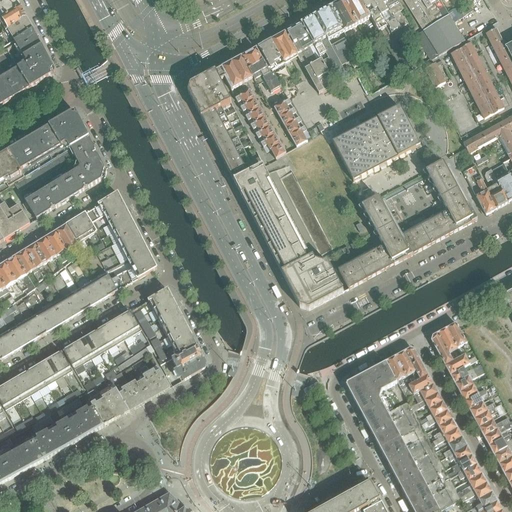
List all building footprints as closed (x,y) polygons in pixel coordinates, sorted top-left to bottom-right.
[(0,21),(21,9),(16,0),(12,0),(0,7),(0,21)] [(371,20),(360,0),(348,0),(344,2),(358,27),(371,20)] [(387,27),(371,0),(360,0),(371,20),(376,28),(375,28),(378,33),(387,27)] [(384,0),(371,0),(387,27),(392,34),(401,29),(384,0)] [(384,0),(401,29),(408,25),(400,13),(403,11),(396,0),(384,0)] [(413,0),(404,0),(403,1),(423,33),(415,37),(420,45),(430,62),(430,63),(465,43),(454,25),(447,14),(439,0),(438,0),(424,0),(416,5),(413,0)] [(358,27),(344,2),(331,10),(345,35),(358,27)] [(26,18),(25,17),(21,9),(0,21),(0,27),(3,31),(2,35),(27,21),(27,20),(26,18)] [(456,9),(447,14),(454,25),(463,19),(456,9)] [(354,51),(345,35),(331,10),(315,18),(344,70),(349,68),(347,65),(358,59),(354,51)] [(344,70),(315,18),(302,26),(331,78),(344,70)] [(6,49),(33,31),(27,21),(2,35),(0,36),(0,40),(2,43),(6,49)] [(331,78),(302,26),(284,36),(297,56),(296,56),(296,57),(297,56),(301,63),(319,96),(335,86),(333,83),(332,81),(331,78)] [(501,39),(496,30),(487,35),(488,35),(486,36),(491,45),(501,39)] [(0,108),(52,78),(51,76),(52,72),(53,71),(54,71),(33,31),(6,49),(2,43),(0,43),(0,44),(3,50),(0,52),(0,108)] [(297,56),(284,36),(271,42),(284,64),(291,60),(296,57),(296,56),(297,56)] [(506,48),(501,39),(491,45),(495,54),(506,48)] [(284,64),(271,42),(264,47),(259,49),(270,69),(271,70),(272,72),(284,65),(284,64)] [(476,55),(471,45),(461,50),(466,60),(476,55)] [(511,58),(506,49),(506,48),(495,54),(500,64),(511,58)] [(466,60),(461,50),(451,56),(456,65),(466,60)] [(274,75),(272,72),(271,70),(270,69),(268,70),(257,51),(248,55),(241,59),(241,60),(242,60),(253,80),(252,80),(253,80),(255,83),(262,78),(264,80),(263,81),(271,95),(281,89),(282,89),(274,75)] [(485,74),(482,67),(476,55),(466,60),(471,69),(476,79),(485,74)] [(511,69),(511,60),(511,58),(500,64),(505,73),(511,69)] [(253,80),(242,60),(241,60),(241,59),(240,60),(222,70),(227,79),(225,80),(231,92),(242,87),(246,95),(251,92),(252,91),(248,83),(252,81),(252,80),(253,80)] [(471,69),(466,60),(456,65),(461,75),(471,69)] [(404,64),(399,67),(403,74),(408,71),(404,64)] [(440,74),(435,65),(425,71),(430,79),(440,74)] [(476,79),(471,69),(461,75),(465,84),(476,79)] [(231,104),(220,83),(225,80),(227,79),(222,70),(191,87),(188,94),(201,120),(222,109),(231,104)] [(445,85),(441,75),(440,74),(430,79),(435,90),(445,85)] [(490,82),(485,74),(476,79),(480,87),(490,82)] [(480,87),(476,79),(465,84),(470,93),(480,87)] [(494,91),(490,82),(480,87),(485,96),(494,91)] [(485,96),(480,87),(470,93),(474,102),(485,96)] [(500,102),(494,91),(485,96),(490,106),(500,102)] [(256,102),(251,92),(246,95),(236,100),(238,105),(241,109),(241,111),(256,102)] [(490,106),(485,96),(474,102),(479,112),(490,106)] [(294,111),(292,106),(289,101),(288,102),(283,105),(274,110),(280,119),(290,113),(294,111)] [(262,112),(256,102),(241,111),(243,114),(246,118),(247,120),(262,112)] [(504,110),(500,102),(490,106),(495,115),(504,110)] [(495,115),(490,106),(479,112),(484,121),(495,115)] [(420,148),(400,108),(381,118),(333,144),(353,183),(420,148)] [(206,127),(226,117),(227,118),(236,113),(235,110),(225,115),(222,109),(201,120),(206,127)] [(297,115),(294,111),(290,113),(280,119),(285,128),(296,122),(299,120),(297,115)] [(267,121),(262,112),(247,120),(252,129),(267,121)] [(25,179),(70,151),(89,139),(78,117),(76,118),(72,117),(71,115),(54,126),(51,128),(51,127),(23,144),(21,146),(20,145),(19,146),(9,152),(24,179),(25,179)] [(210,135),(230,125),(227,118),(226,117),(206,127),(210,135)] [(511,119),(506,122),(503,124),(509,134),(511,132),(511,119)] [(304,129),(302,125),(299,120),(296,122),(285,128),(290,137),(301,131),(304,129)] [(256,138),(271,129),(271,128),(267,121),(252,129),(253,132),(256,136),(256,138)] [(509,134),(503,124),(493,129),(499,140),(500,141),(510,135),(509,134)] [(214,143),(234,133),(235,134),(244,129),(243,126),(233,131),(230,125),(210,135),(214,143)] [(265,143),(276,137),(275,135),(271,129),(256,138),(258,141),(261,145),(265,143)] [(306,140),(309,138),(307,134),(304,129),(301,131),(290,137),(297,149),(307,143),(306,140)] [(499,140),(493,129),(483,135),(488,145),(496,140),(496,141),(498,140),(499,140)] [(218,151),(238,141),(235,134),(234,133),(214,143),(218,151)] [(488,145),(483,135),(472,141),(478,150),(488,145)] [(511,145),(511,139),(510,135),(500,141),(505,150),(511,145)] [(281,147),(276,137),(265,143),(261,145),(263,150),(266,154),(270,152),(271,152),(281,147)] [(62,168),(60,165),(74,157),(80,169),(80,170),(105,177),(106,173),(98,157),(97,157),(93,149),(94,148),(89,139),(70,151),(71,152),(15,186),(20,194),(62,168)] [(222,159),(243,149),(243,150),(253,145),(251,142),(242,147),(238,141),(218,151),(222,159)] [(478,150),(472,141),(463,146),(469,156),(478,151),(478,150)] [(286,155),(281,147),(271,152),(276,161),(284,156),(286,155)] [(247,157),(243,150),(243,149),(222,159),(226,167),(247,157)] [(24,179),(9,152),(8,153),(6,155),(4,156),(0,158),(0,171),(6,181),(5,182),(9,188),(20,182),(24,179)] [(230,175),(251,165),(252,166),(261,161),(259,158),(250,163),(247,157),(226,167),(230,175)] [(511,165),(510,161),(503,165),(503,166),(511,182),(511,165)] [(235,184),(255,173),(252,166),(251,165),(230,175),(235,184)] [(474,216),(449,170),(447,166),(445,168),(443,165),(426,174),(379,200),(379,199),(362,208),(384,248),(381,250),(339,272),(347,287),(349,291),(390,269),(477,222),(474,216)] [(511,203),(511,182),(503,166),(491,172),(508,205),(511,203)] [(488,193),(482,182),(475,168),(464,174),(476,198),(483,212),(486,217),(497,211),(488,193)] [(332,250),(292,173),(271,184),(267,176),(263,169),(255,173),(235,184),(239,191),(300,309),(303,310),(306,311),(309,312),(344,294),(327,263),(323,255),(332,250)] [(89,190),(104,180),(105,177),(80,170),(79,171),(57,185),(68,203),(79,196),(78,195),(83,192),(88,189),(89,190)] [(508,205),(491,172),(486,175),(485,178),(487,184),(491,191),(488,193),(497,211),(508,205)] [(56,210),(68,203),(57,185),(26,204),(37,222),(46,216),(45,215),(50,212),(51,212),(55,209),(56,210)] [(124,206),(121,201),(118,196),(100,207),(104,216),(124,206)] [(30,226),(19,207),(10,212),(5,205),(0,208),(0,235),(4,242),(30,226)] [(109,225),(128,215),(124,206),(104,216),(105,218),(109,225)] [(100,207),(93,211),(100,221),(105,218),(104,216),(100,207)] [(93,211),(85,216),(92,226),(100,221),(93,211)] [(114,234),(133,225),(128,215),(109,225),(114,234)] [(97,234),(92,226),(85,216),(77,221),(88,239),(97,234)] [(88,239),(77,221),(67,227),(66,227),(78,246),(88,239)] [(119,243),(138,234),(133,225),(114,234),(119,243)] [(78,246),(66,227),(57,233),(68,252),(78,246)] [(68,252),(57,233),(47,239),(58,258),(57,259),(61,266),(68,262),(63,255),(68,252)] [(123,252),(143,243),(138,234),(119,243),(123,252)] [(58,258),(47,239),(36,246),(48,264),(57,259),(58,258)] [(128,261),(147,252),(143,243),(123,252),(128,261)] [(48,264),(36,246),(26,252),(38,271),(48,264)] [(38,271),(26,252),(16,258),(27,277),(32,274),(39,284),(44,281),(38,271)] [(133,271),(152,261),(147,252),(128,261),(132,270),(133,271)] [(35,290),(27,277),(16,258),(5,265),(16,284),(17,284),(18,286),(23,294),(25,293),(27,296),(35,290)] [(139,281),(157,271),(152,261),(133,271),(139,281)] [(16,284),(5,265),(0,268),(0,278),(7,290),(16,284)] [(139,281),(133,271),(132,270),(119,276),(124,284),(128,281),(131,286),(139,281)] [(109,299),(98,280),(94,275),(86,280),(90,285),(101,304),(109,299)] [(115,289),(121,286),(116,278),(111,280),(107,275),(98,280),(109,299),(118,293),(115,289)] [(128,281),(124,284),(119,276),(116,278),(121,286),(115,289),(118,293),(131,286),(128,281)] [(7,290),(0,278),(0,299),(9,294),(7,290)] [(40,294),(49,287),(46,283),(37,290),(40,294)] [(101,304),(90,285),(81,290),(92,309),(101,304)] [(92,309),(81,290),(78,292),(75,287),(68,290),(72,296),(83,314),(92,309)] [(154,312),(173,302),(168,292),(149,303),(154,312)] [(72,296),(63,301),(74,319),(83,314),(72,296)] [(74,319),(63,301),(54,306),(65,325),(74,319)] [(158,321),(178,311),(173,302),(154,312),(158,321)] [(65,325),(54,306),(45,311),(56,330),(65,325)] [(56,330),(45,311),(37,317),(48,335),(56,330)] [(163,330),(182,320),(178,311),(158,321),(163,330)] [(142,332),(131,314),(122,319),(133,337),(142,332)] [(146,320),(143,316),(137,319),(139,324),(146,320)] [(48,335),(37,317),(28,322),(39,340),(48,335)] [(133,337),(122,319),(114,324),(124,342),(125,342),(128,347),(135,343),(132,337),(133,337)] [(149,325),(146,320),(139,324),(142,329),(149,325)] [(167,339),(187,329),(182,320),(163,330),(167,339)] [(39,340),(28,322),(19,327),(30,346),(39,340)] [(124,342),(114,324),(105,329),(116,347),(124,342)] [(151,329),(149,325),(142,329),(145,333),(151,329)] [(467,345),(462,336),(457,326),(447,331),(457,351),(458,350),(462,358),(465,357),(464,355),(466,353),(467,355),(471,351),(467,345)] [(30,346),(19,327),(10,332),(21,351),(30,346)] [(116,347),(105,329),(97,334),(108,352),(116,347)] [(154,334),(151,329),(145,333),(147,338),(154,334)] [(172,348),(192,338),(187,329),(167,339),(172,348)] [(457,351),(447,331),(439,335),(448,352),(452,361),(457,358),(455,354),(453,355),(452,353),(457,351)] [(21,351),(10,332),(1,337),(12,356),(21,351)] [(108,352),(97,334),(89,339),(100,357),(108,352)] [(448,352),(439,335),(433,338),(432,343),(440,357),(448,352)] [(12,356),(1,337),(0,338),(0,355),(4,361),(12,356)] [(177,358),(196,347),(192,338),(172,348),(177,358)] [(100,357),(89,339),(81,343),(91,362),(100,357)] [(91,362),(81,343),(72,348),(83,366),(91,362)] [(146,348),(142,343),(137,347),(141,351),(146,348)] [(121,373),(149,355),(153,352),(150,347),(118,369),(121,373)] [(166,378),(202,358),(196,347),(177,358),(160,367),(166,378)] [(83,366),(72,348),(64,353),(74,371),(78,377),(86,372),(83,366)] [(428,378),(422,366),(414,352),(410,351),(405,354),(420,382),(428,378)] [(452,361),(448,352),(440,357),(446,367),(453,363),(452,361)] [(420,382),(405,354),(396,359),(407,379),(413,375),(413,377),(415,381),(417,383),(411,386),(412,387),(420,382)] [(72,373),(62,355),(53,360),(64,378),(72,373)] [(464,370),(470,366),(477,363),(475,358),(468,362),(465,357),(462,358),(453,363),(446,367),(451,377),(464,370)] [(172,389),(205,370),(206,365),(202,358),(166,378),(172,389)] [(407,379),(396,359),(387,364),(397,384),(402,392),(412,387),(411,386),(410,384),(407,379)] [(64,378),(53,360),(45,365),(55,383),(64,378)] [(397,384),(387,364),(376,370),(376,371),(372,373),(371,372),(347,385),(346,387),(380,397),(382,393),(397,385),(397,384)] [(55,383),(45,365),(36,370),(47,388),(55,383)] [(456,387),(485,371),(482,366),(467,374),(464,370),(451,377),(454,382),(456,387)] [(231,370),(228,376),(233,378),(236,374),(236,372),(236,370),(235,369),(234,369),(233,369),(232,369),(231,370)] [(47,388),(36,370),(28,375),(39,393),(47,388)] [(171,390),(161,372),(160,373),(159,371),(155,374),(154,372),(144,378),(141,373),(137,376),(140,382),(140,383),(151,402),(171,390)] [(474,387),(478,385),(475,380),(487,374),(485,371),(456,387),(457,389),(460,394),(474,387)] [(108,382),(117,377),(113,372),(105,377),(108,382)] [(39,393),(28,375),(20,379),(30,397),(39,393)] [(96,387),(104,382),(101,378),(93,383),(96,387)] [(420,394),(433,387),(428,378),(420,382),(412,387),(402,392),(405,397),(404,397),(407,401),(414,397),(420,394)] [(30,397),(20,379),(12,384),(22,402),(30,397)] [(130,414),(119,395),(111,381),(85,396),(91,406),(94,410),(104,428),(130,414)] [(87,392),(96,387),(93,383),(84,388),(87,392)] [(151,402),(140,383),(136,385),(136,384),(122,392),(122,393),(119,395),(130,414),(151,402)] [(22,402),(12,384),(3,389),(14,407),(22,402)] [(388,416),(387,415),(380,401),(379,400),(380,397),(346,387),(359,411),(361,411),(363,415),(362,416),(368,427),(388,416)] [(414,407),(438,395),(433,387),(420,394),(422,399),(412,404),(414,407)] [(465,403),(488,390),(486,387),(476,392),(474,387),(460,394),(463,400),(465,403)] [(483,405),(481,400),(487,397),(489,402),(499,397),(494,388),(488,391),(488,390),(465,403),(467,406),(470,412),(483,405)] [(14,407),(3,389),(0,391),(0,403),(5,412),(14,407)] [(82,396),(79,391),(73,394),(76,399),(82,396)] [(76,399),(73,394),(68,397),(71,402),(76,399)] [(429,411),(443,404),(438,395),(414,407),(411,409),(416,418),(419,417),(416,412),(427,407),(429,411)] [(65,406),(62,401),(57,404),(60,409),(65,406)] [(60,409),(57,404),(52,407),(55,412),(60,409)] [(457,495),(435,454),(432,449),(430,445),(428,442),(423,431),(421,428),(418,422),(416,418),(411,409),(408,404),(387,415),(388,416),(368,427),(372,436),(374,435),(376,440),(375,440),(385,461),(387,460),(389,464),(388,465),(398,485),(400,484),(401,486),(402,489),(401,489),(411,509),(413,509),(414,511),(442,511),(461,502),(459,500),(457,495)] [(421,428),(448,413),(443,404),(429,411),(432,416),(426,419),(426,418),(418,422),(421,428)] [(475,421),(496,409),(494,405),(486,409),(483,405),(470,412),(473,417),(475,421)] [(493,422),(490,417),(497,414),(500,418),(506,415),(501,406),(496,409),(475,421),(476,424),(477,424),(480,429),(493,422)] [(104,428),(94,410),(89,413),(88,410),(63,424),(75,445),(104,428)] [(44,421),(52,416),(50,411),(42,416),(44,421)] [(439,429),(452,421),(448,413),(421,428),(423,431),(425,430),(425,431),(430,427),(436,424),(439,429)] [(36,426),(44,421),(42,416),(33,421),(36,426)] [(433,444),(457,430),(452,421),(439,429),(441,434),(434,438),(435,440),(431,442),(433,444)] [(484,439),(504,428),(501,424),(495,426),(493,422),(480,429),(482,435),(484,439)] [(75,445),(63,424),(37,439),(38,442),(35,444),(45,462),(64,451),(75,445)] [(503,440),(500,436),(511,429),(511,427),(510,424),(504,428),(484,439),(486,442),(487,442),(489,447),(503,440)] [(8,440),(16,435),(13,430),(5,435),(8,440)] [(449,447),(462,439),(457,430),(433,444),(430,445),(432,449),(446,442),(449,447)] [(511,447),(511,443),(511,442),(510,443),(507,438),(503,440),(489,447),(492,453),(494,457),(511,447)] [(448,459),(467,448),(462,439),(449,447),(451,451),(443,455),(446,460),(448,459)] [(45,462),(35,444),(34,444),(4,460),(15,479),(45,462)] [(511,459),(511,457),(510,454),(511,452),(511,447),(494,457),(496,461),(497,460),(500,466),(511,459)] [(472,458),(467,448),(448,459),(450,463),(454,462),(456,466),(472,458)] [(0,486),(15,479),(4,460),(4,461),(0,455),(0,486)] [(458,477),(477,467),(472,458),(456,466),(458,471),(453,474),(456,478),(458,477)] [(504,475),(511,470),(511,459),(500,466),(502,471),(504,475)] [(482,476),(477,467),(458,477),(460,482),(466,478),(469,483),(482,476)] [(468,495),(487,485),(482,476),(469,483),(471,487),(457,495),(459,500),(468,495)] [(369,481),(334,501),(340,511),(385,511),(373,489),(369,481)] [(492,494),(487,485),(468,495),(470,500),(476,497),(479,501),(492,494)] [(480,511),(497,503),(492,494),(479,501),(481,506),(472,511),(470,511),(480,511)] [(186,511),(185,510),(184,510),(170,495),(139,511),(186,511)] [(340,511),(334,501),(320,508),(313,511),(340,511)] [(501,511),(497,503),(480,511),(501,511)]
